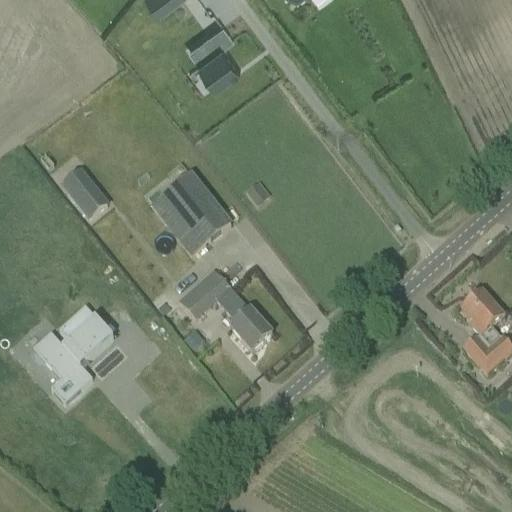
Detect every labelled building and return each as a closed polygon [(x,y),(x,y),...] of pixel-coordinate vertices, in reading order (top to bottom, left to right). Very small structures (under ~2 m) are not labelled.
[(147,0),(159,16),(181,0),(147,0)] [(223,27),(189,52),(191,54),(216,88),(225,82),(241,70),(223,46),(232,39),(223,27)] [(60,192),(88,227),(109,211),(81,175),(60,192)] [(232,229),(191,178),(149,212),(189,262),(232,229)] [(258,187),(246,196),(256,208),(267,199),(258,187)] [(231,335),(238,343),(252,358),(271,340),(258,325),(250,317),(249,319),(213,279),(181,307),(196,324),(216,305),(238,329),(231,335)] [(463,354),(476,369),(486,380),(511,357),(511,353),(502,343),(501,345),(491,333),(503,323),(494,313),(481,297),(461,315),(472,327),(468,330),(479,342),(476,345),(475,343),(463,354)] [(154,311),(162,321),(174,309),(165,299),(154,311)] [(79,372),(111,343),(84,313),(59,335),(71,349),(64,355),(51,341),(35,356),(62,386),(51,396),(64,409),(91,385),(79,372)] [(147,377),(136,382),(142,395),(153,390),(147,377)]
